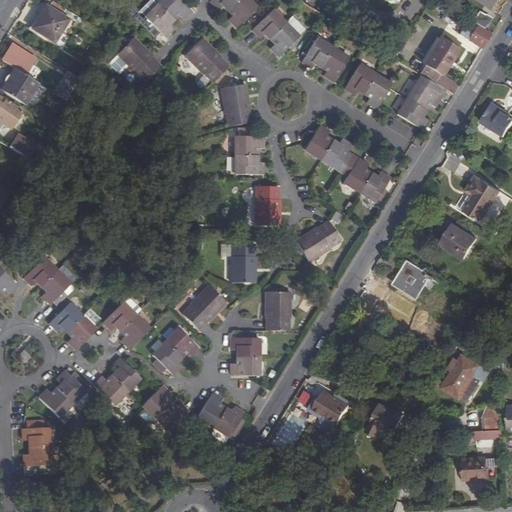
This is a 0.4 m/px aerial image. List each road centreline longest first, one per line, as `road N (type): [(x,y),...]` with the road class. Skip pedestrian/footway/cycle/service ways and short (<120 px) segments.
road 1 (residential): [(273,409),(426,162)]
road 2 (residential): [(276,121),(273,157),(294,207),(275,276),(230,322),(214,349),(210,379)]
road 3 (residential): [(316,100),(336,104),(426,162)]
